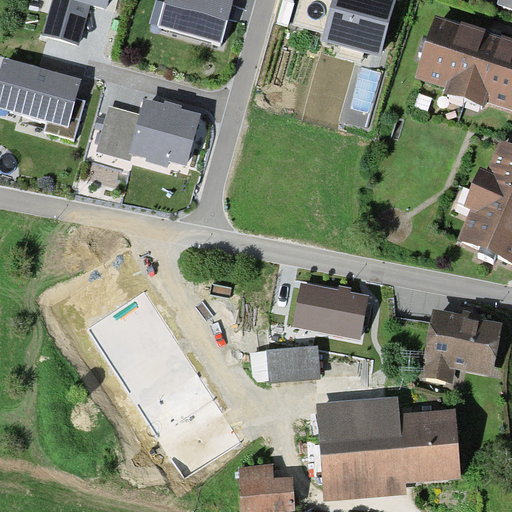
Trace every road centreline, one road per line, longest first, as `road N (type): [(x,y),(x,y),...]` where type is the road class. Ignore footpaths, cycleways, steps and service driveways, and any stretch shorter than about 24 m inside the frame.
road 1 (residential): [(511,298),(201,237)]
road 2 (residential): [(201,237),(265,0)]
road 3 (residential): [(201,237),(0,200)]
